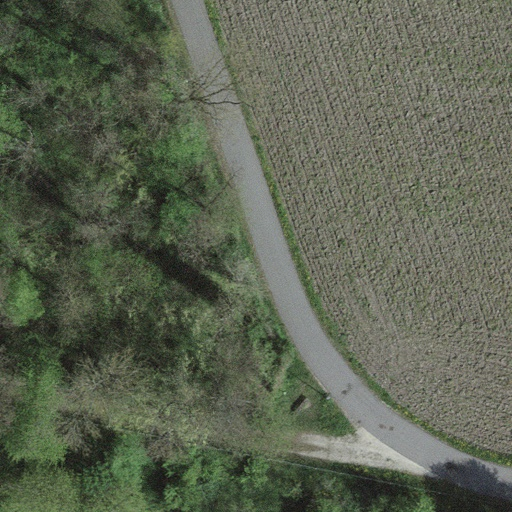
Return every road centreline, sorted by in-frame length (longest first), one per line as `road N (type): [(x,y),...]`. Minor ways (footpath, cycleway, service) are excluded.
road 1 (track): [(204,0),(345,394),(405,462)]
road 2 (track): [(405,462),(0,397)]
